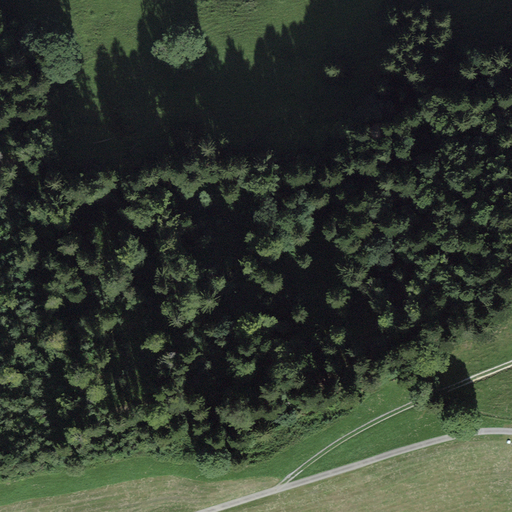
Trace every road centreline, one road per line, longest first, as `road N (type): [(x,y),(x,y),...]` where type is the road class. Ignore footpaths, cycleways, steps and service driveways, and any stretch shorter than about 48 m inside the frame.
road 1 (track): [(511,433),(443,440),(210,511)]
road 2 (track): [(278,491),(347,437),(511,366)]
